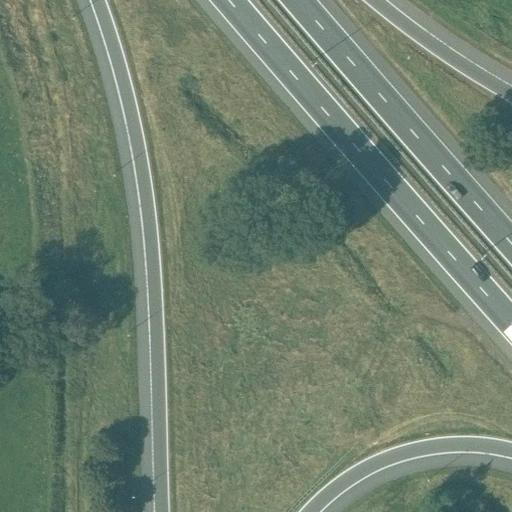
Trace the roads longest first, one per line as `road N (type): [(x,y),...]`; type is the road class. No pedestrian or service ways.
road 1 (motorway): [(95,0),(142,174),(162,511)]
road 2 (motorway): [(225,0),(511,326)]
road 3 (motorway): [(511,246),(295,0)]
road 4 (motorway): [(313,511),(356,478),(413,454),(465,449),(511,456)]
road 5 (motorway): [(511,98),(370,0)]
